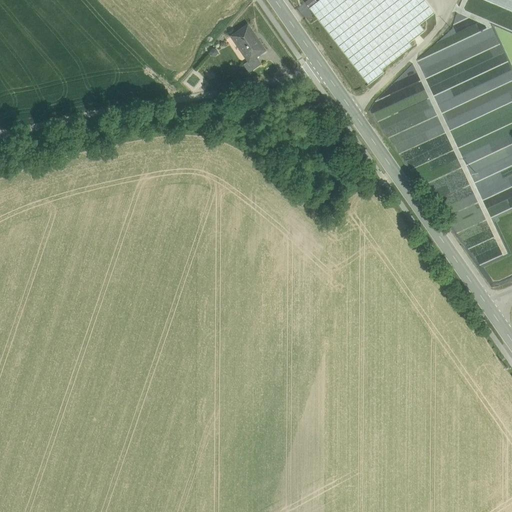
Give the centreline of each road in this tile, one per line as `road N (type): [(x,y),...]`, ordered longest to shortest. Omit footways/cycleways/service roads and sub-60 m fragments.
road 1 (unclassified): [(0,136),(298,76),(319,64)]
road 2 (tertiary): [(319,64),(489,305)]
